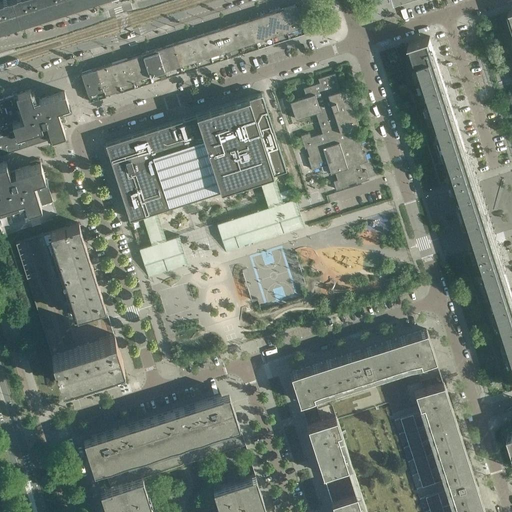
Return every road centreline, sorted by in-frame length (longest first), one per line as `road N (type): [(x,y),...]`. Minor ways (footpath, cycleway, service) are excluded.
road 1 (residential): [(157,391),(78,136),(360,43)]
road 2 (residential): [(443,301),(360,43)]
road 3 (tertiary): [(0,78),(229,0)]
road 4 (residential): [(443,301),(243,364)]
road 5 (tertiary): [(158,0),(0,51)]
road 6 (residential): [(496,165),(447,15)]
road 7 (residential): [(292,511),(243,364)]
road 8 (residential): [(157,391),(19,435)]
